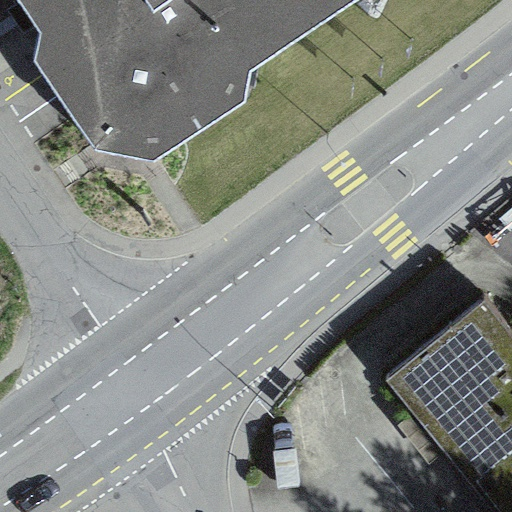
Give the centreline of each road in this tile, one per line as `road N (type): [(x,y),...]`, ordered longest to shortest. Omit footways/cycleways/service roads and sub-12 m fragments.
road 1 (primary): [(138,384),(511,89)]
road 2 (residential): [(0,178),(138,384)]
road 3 (primary): [(0,482),(138,384)]
road 4 (residential): [(138,384),(191,511)]
